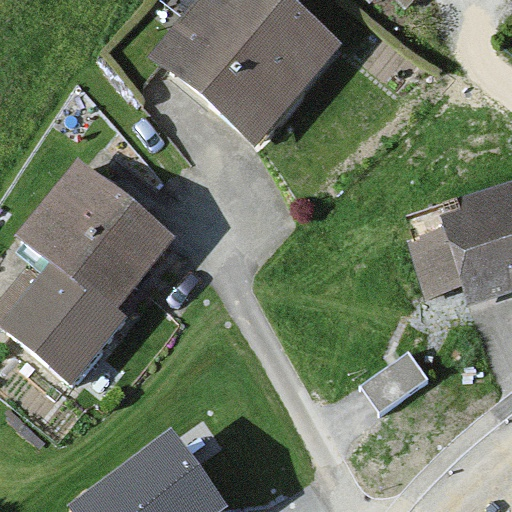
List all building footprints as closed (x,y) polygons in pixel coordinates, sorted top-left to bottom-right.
[(362,61),(285,0),(224,0),(164,76),(277,166),(362,61)] [(439,0),(393,0),(418,23),(439,0)] [(191,258),(93,177),(29,254),(63,282),(16,339),(91,400),(145,335),(135,326),(191,258)] [(511,308),(511,191),(415,221),(444,315),(481,303),(485,317),(511,308)] [(384,411),(434,377),(412,345),(362,378),(384,411)] [(220,511),(173,446),(79,511),(220,511)]
